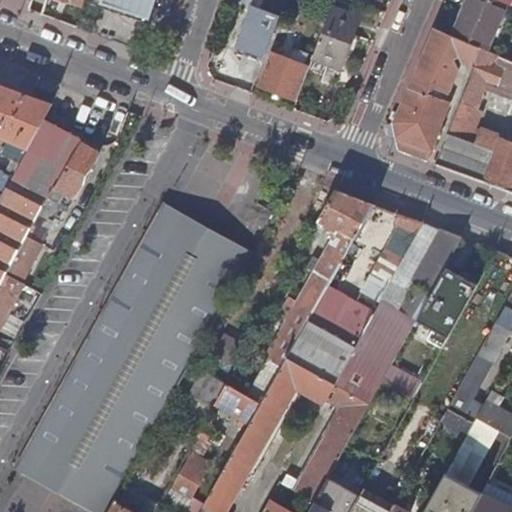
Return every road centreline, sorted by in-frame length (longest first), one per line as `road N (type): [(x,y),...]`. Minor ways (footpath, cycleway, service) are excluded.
road 1 (residential): [(203,106),(0,466)]
road 2 (residential): [(0,32),(169,93)]
road 3 (residential): [(421,0),(355,165)]
road 4 (residential): [(355,165),(511,224)]
road 5 (residential): [(203,106),(355,165)]
